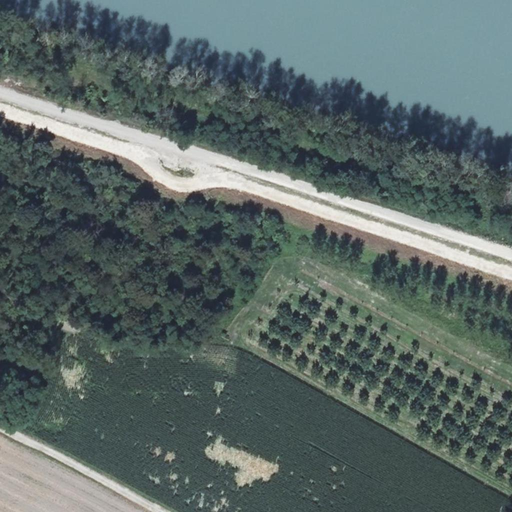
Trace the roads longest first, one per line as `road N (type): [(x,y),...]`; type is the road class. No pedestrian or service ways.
road 1 (track): [(0,92),(511,256)]
road 2 (track): [(0,430),(164,511)]
